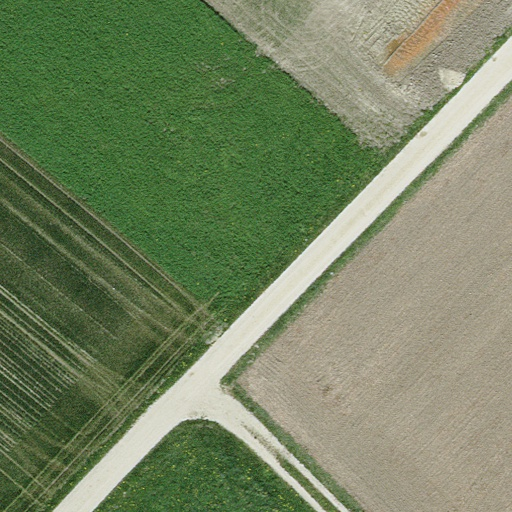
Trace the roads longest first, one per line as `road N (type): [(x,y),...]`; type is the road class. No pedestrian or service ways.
road 1 (track): [(511,66),(82,511)]
road 2 (track): [(323,511),(200,390)]
